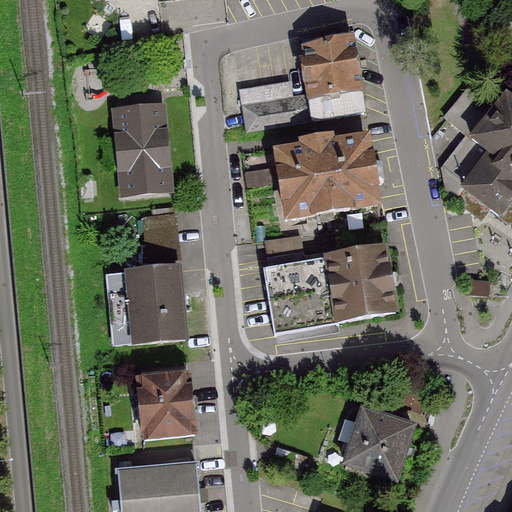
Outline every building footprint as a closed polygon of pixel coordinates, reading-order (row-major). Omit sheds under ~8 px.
[(353,40),(305,51),(307,64),(303,65),(308,98),(292,101),(289,86),(241,94),(248,134),(364,115),(353,40)] [(164,107),(114,111),(121,199),(171,195),(164,107)] [(511,122),(502,115),(466,162),(481,174),(460,200),(500,233),(511,217),(511,122)] [(305,153),(277,157),(287,221),(378,206),(367,142),(331,148),(330,142),(304,147),(305,153)] [(175,218),(145,221),(149,264),(179,261),(175,218)] [(396,315),(386,251),(306,264),(305,254),(268,260),(270,272),(264,273),(275,338),(339,328),(339,324),(396,315)] [(110,278),(109,278),(115,348),(185,342),(178,272),(124,277),(123,270),(109,271),(110,278)] [(189,377),(139,382),(140,387),(134,388),(135,396),(140,396),(145,443),(196,437),(189,377)] [(413,430),(364,413),(346,467),(395,483),(413,430)] [(201,511),(197,468),(119,475),(121,503),(112,504),(112,511),(201,511)]
